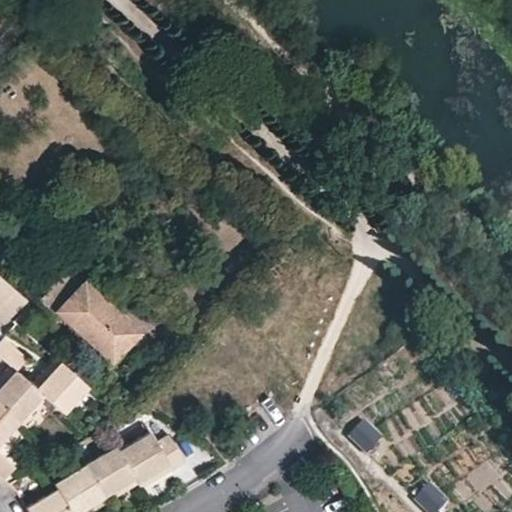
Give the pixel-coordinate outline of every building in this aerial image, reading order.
[(56,9),(47,1),(26,25),(34,33),(56,9)] [(110,359),(136,329),(78,280),(74,284),(59,270),(36,297),(110,359)] [(0,279),(0,297),(9,287),(0,279)] [(0,318),(19,296),(9,287),(0,297),(0,318)] [(0,361),(3,364),(8,368),(19,356),(0,340),(0,361)] [(54,356),(49,352),(36,367),(42,371),(54,356)] [(84,381),(54,356),(42,371),(36,367),(24,382),(37,393),(57,410),(84,381)] [(0,378),(8,368),(3,364),(0,367),(0,378)] [(0,408),(13,420),(37,393),(24,382),(8,368),(0,378),(0,408)] [(0,435),(13,420),(0,408),(0,435)] [(366,416),(349,432),(369,452),(386,436),(366,416)] [(171,469),(186,460),(169,434),(154,442),(146,430),(117,448),(134,476),(138,482),(141,487),(157,477),(154,471),(168,464),(171,469)] [(121,485),(134,476),(117,448),(114,443),(83,462),(108,500),(124,491),(121,485)] [(12,465),(0,455),(0,476),(1,478),(12,465)] [(90,511),(108,500),(83,462),(52,481),(55,486),(56,487),(71,511),(77,511),(88,506),(90,511)] [(157,477),(171,469),(168,464),(154,471),(157,477)] [(124,491),(138,482),(134,476),(121,485),(124,491)] [(413,496),(433,511),(438,511),(451,497),(428,478),(413,496)] [(71,511),(56,487),(25,505),(29,511),(71,511)]
